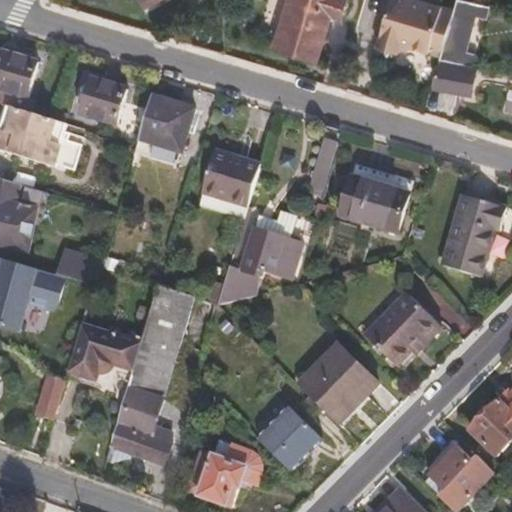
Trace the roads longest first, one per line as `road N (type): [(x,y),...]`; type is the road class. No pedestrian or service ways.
road 1 (residential): [(0,11),(511,156)]
road 2 (residential): [(511,317),(314,511)]
road 3 (residential): [(117,511),(0,470)]
